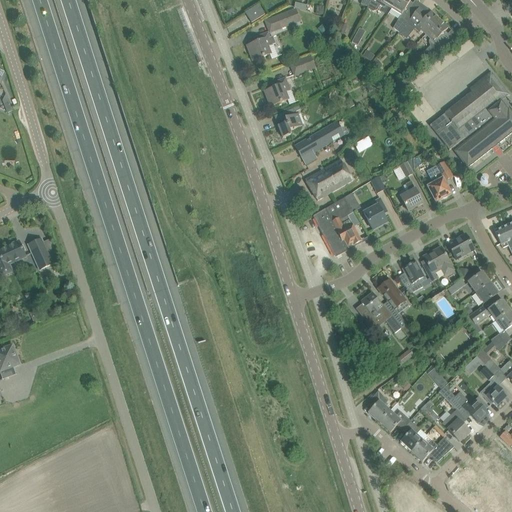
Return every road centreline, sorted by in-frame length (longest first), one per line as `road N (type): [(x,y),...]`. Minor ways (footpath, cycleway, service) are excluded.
road 1 (motorway): [(235,511),(70,0)]
road 2 (motorway): [(40,0),(203,511)]
road 3 (unclassified): [(154,511),(53,193)]
road 4 (tertiary): [(228,106),(293,299)]
road 5 (residential): [(293,299),(349,278),(373,257),(469,209)]
road 6 (unclassified): [(53,193),(0,23)]
road 7 (tertiary): [(293,299),(336,437)]
road 8 (residential): [(436,484),(371,430),(336,437)]
